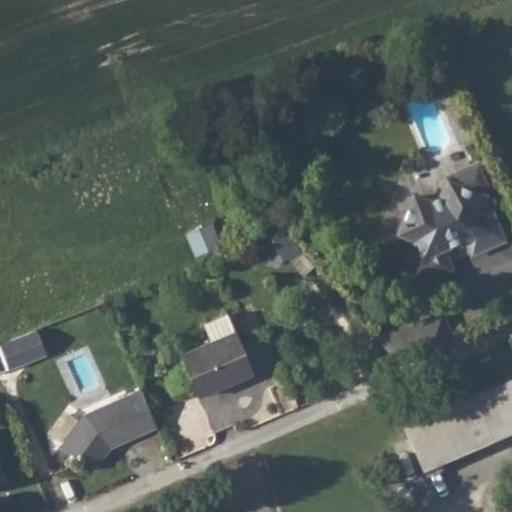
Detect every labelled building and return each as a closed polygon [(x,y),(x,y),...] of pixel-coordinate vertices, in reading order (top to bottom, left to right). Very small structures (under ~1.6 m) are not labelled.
[(413,201),(399,238),(416,245),(423,260),(408,266),(417,288),(453,274),(445,255),(449,246),(460,241),(467,244),(474,256),(502,245),(486,203),(475,199),(476,198),(484,194),(476,174),(449,185),(447,188),(442,199),(426,205),(413,201)] [(198,255),(222,245),(212,223),(189,232),(198,255)] [(420,323),(379,340),(399,363),(431,349),(420,323)] [(0,342),(0,372),(49,353),(39,327),(0,342)] [(236,331),(211,342),(181,354),(199,394),(253,371),(236,331)] [(257,369),(273,364),(264,336),(248,341),(257,369)] [(424,469),(511,432),(511,378),(406,423),(424,469)] [(84,415),(61,445),(94,470),(105,456),(103,452),(157,429),(141,391),(84,415)]
